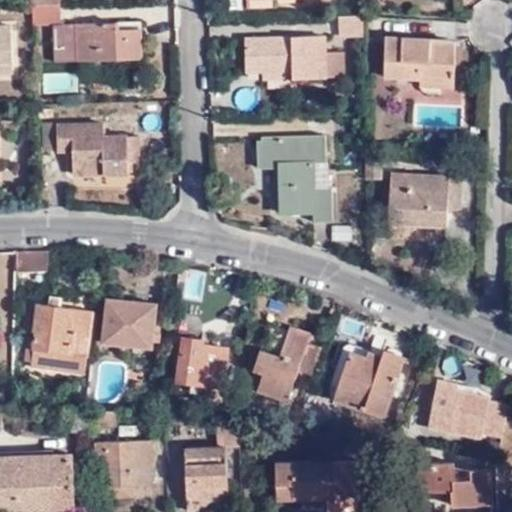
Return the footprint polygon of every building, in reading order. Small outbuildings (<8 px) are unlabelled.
[(35,4),(35,23),(61,22),(61,3),(35,4)] [(363,36),(363,15),(340,15),(340,36),(363,36)] [(121,21),(78,22),(79,59),(143,56),(142,27),(121,28),(121,21)] [(0,69),(13,69),(10,23),(0,23),(0,69)] [(293,70),(293,80),(345,80),(345,57),(326,56),(325,38),(249,38),(248,70),(267,69),(293,70)] [(434,53),(434,45),(434,44),(388,43),(388,82),(424,84),(424,80),(459,81),(458,53),(434,53)] [(458,45),(434,45),(434,53),(458,53),(458,45)] [(266,79),(293,80),(293,70),(267,69),(266,79)] [(424,80),(424,84),(424,90),(459,91),(459,81),(424,80)] [(107,123),(59,122),(59,148),(76,148),(76,171),(136,173),(137,161),(146,162),(145,134),(107,133),(107,123)] [(325,137),(259,136),(259,162),(277,162),(277,211),(310,212),(309,221),(330,220),(330,187),(315,187),(313,159),(325,159),(325,137)] [(396,176),(395,198),(395,213),(395,227),(453,228),(453,210),(468,210),(469,182),(454,181),(454,176),(396,176)] [(52,251),(17,251),(17,265),(52,265),(52,251)] [(154,347),(155,340),(156,331),(160,303),(110,297),(105,340),(128,343),(153,346),(154,347)] [(93,308),(39,301),(35,330),(39,331),(36,365),(86,372),(93,308)] [(312,334),(293,328),(283,357),(265,351),(255,378),(261,380),(259,389),(290,400),(312,334)] [(156,331),(155,340),(162,341),(164,332),(156,331)] [(187,339),(184,357),(182,370),(180,384),(194,387),(193,396),(209,399),(211,389),(222,392),(228,354),(203,348),(204,341),(187,339)] [(152,356),(153,346),(128,343),(126,353),(152,356)] [(379,362),(367,358),(351,353),(335,397),(385,416),(407,357),(385,349),(382,356),(379,362)] [(369,351),(367,358),(379,362),(382,356),(369,351)] [(182,370),(184,357),(179,355),(176,369),(182,370)] [(471,431),(505,439),(511,408),(491,404),(492,399),(466,394),(466,399),(457,397),(458,392),(459,385),(440,381),(431,428),(470,436),(471,431)] [(70,442),(93,442),(93,425),(92,407),(86,407),(69,405),(70,442)] [(92,407),(93,425),(116,426),(118,409),(92,407)] [(224,444),(235,444),(234,418),(213,416),(214,445),(182,445),(184,499),(226,497),(224,444)] [(155,442),(98,442),(99,467),(109,467),(109,484),(155,483),(155,442)] [(75,456),(0,457),(0,479),(1,508),(19,508),(19,511),(58,511),(59,507),(77,506),(75,456)] [(336,496),(336,502),(336,507),(360,506),(358,462),(276,464),(276,489),(293,489),(294,502),(321,502),(321,496),(336,496)] [(457,463),(424,464),(424,490),(446,490),(446,494),(454,495),(454,502),(469,504),(469,511),(493,511),(494,471),(474,472),(457,467),(457,463)] [(227,507),(226,497),(184,499),(185,508),(227,507)]
